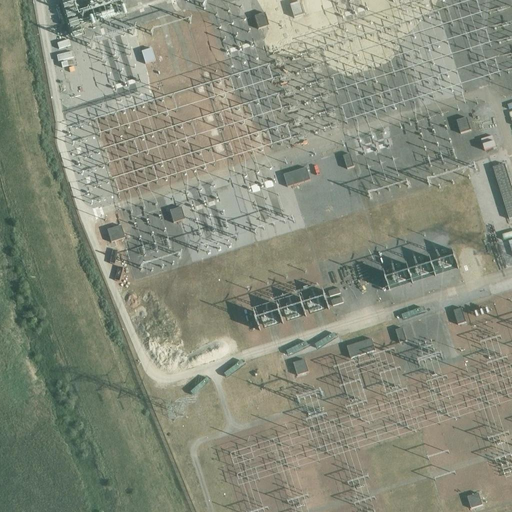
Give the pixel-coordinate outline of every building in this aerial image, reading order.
[(307,0),(302,1),(305,13),(316,11),(314,0),(307,0)] [(61,13),(69,9),(66,1),(58,5),(61,13)] [(157,2),(135,11),(139,22),(161,14),(157,2)] [(291,6),(295,19),(305,15),(301,2),(291,6)] [(263,14),(253,17),(257,30),(267,27),(263,14)] [(70,37),(79,32),(73,22),(64,26),(70,37)] [(151,49),(141,53),(145,65),(155,61),(151,49)] [(467,118),(457,122),(460,134),(471,131),(467,118)] [(301,135),(309,134),(307,125),(300,127),(301,135)] [(350,154),(343,156),(347,169),(354,167),(350,154)] [(511,187),(505,164),(493,168),(509,220),(511,218),(511,187)] [(310,180),(306,168),(283,175),(287,187),(310,180)] [(180,208),(169,211),(173,223),(184,220),(180,208)] [(106,231),(110,243),(124,238),(120,226),(106,231)] [(466,266),(455,268),(457,275),(468,273),(466,266)] [(339,289),(328,292),(330,297),(340,294),(339,289)] [(343,303),(342,298),(331,301),(333,306),(343,303)] [(453,311),(457,325),(466,323),(462,309),(453,311)] [(403,328),(395,331),(399,344),(407,341),(403,328)] [(375,352),(372,340),(347,348),(350,359),(375,352)] [(308,372),(304,360),(293,364),(297,376),(308,372)] [(478,494),(467,497),(471,509),(482,505),(478,494)]
